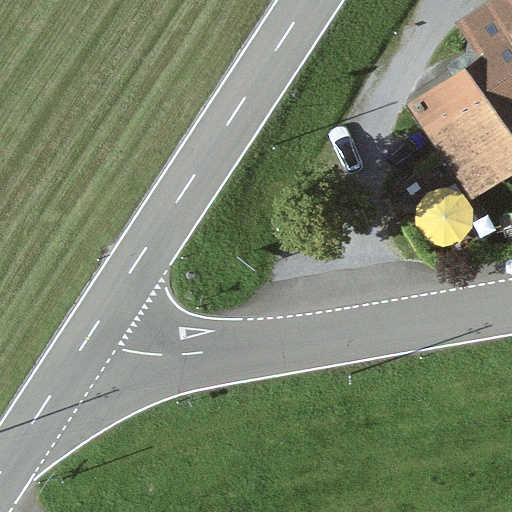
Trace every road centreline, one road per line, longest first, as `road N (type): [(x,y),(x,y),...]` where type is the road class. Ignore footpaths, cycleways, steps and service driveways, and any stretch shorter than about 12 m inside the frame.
road 1 (tertiary): [(92,334),(155,356),(244,353),(511,309)]
road 2 (tertiary): [(92,334),(311,0)]
road 3 (tertiary): [(0,475),(92,334)]
